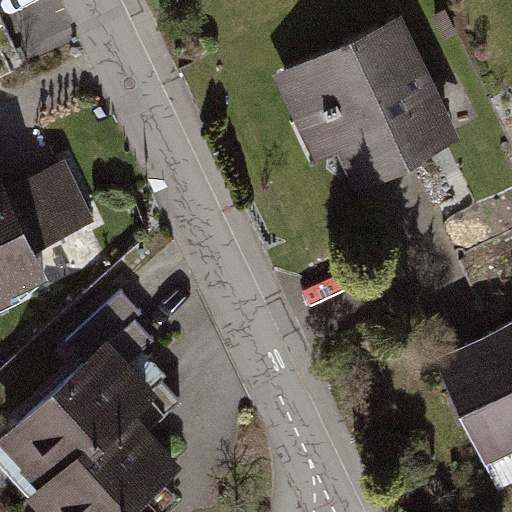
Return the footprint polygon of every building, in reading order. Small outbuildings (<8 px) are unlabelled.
[(463,144),(405,22),(296,73),(354,196),(463,144)] [(90,211),(82,168),(33,178),(41,221),(90,211)] [(0,323),(51,300),(0,190),(0,323)] [(511,455),(511,334),(435,366),(477,469),(511,455)] [(1,455),(52,511),(54,511),(148,429),(173,407),(119,348),(1,455)] [(167,511),(198,485),(148,429),(54,511),(167,511)]
